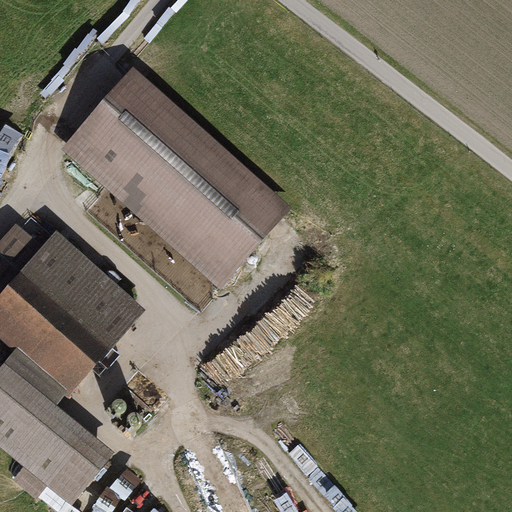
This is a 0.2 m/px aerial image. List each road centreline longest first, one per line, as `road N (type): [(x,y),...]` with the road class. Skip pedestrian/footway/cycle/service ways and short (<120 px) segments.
road 1 (unclassified): [(511,172),(288,0)]
road 2 (track): [(192,408),(270,447),(314,511)]
